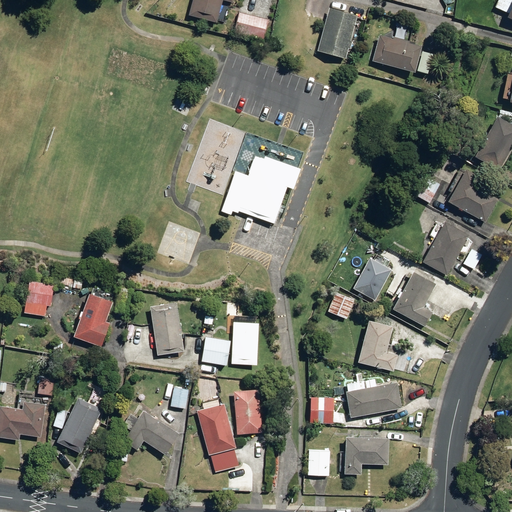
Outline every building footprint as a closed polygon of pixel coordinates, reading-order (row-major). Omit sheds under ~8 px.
[(193,0),(190,16),(217,23),(223,0),(233,3),(233,0),(193,0)] [(508,18),(511,19),(511,0),(498,0),(495,7),(510,14),(508,18)] [(319,51),(347,58),(349,48),(351,49),(353,42),(350,41),(357,15),(330,8),(319,51)] [(234,32),(264,39),(269,20),(239,13),(234,32)] [(373,61),(415,73),(422,48),(409,44),(410,41),(395,37),(394,40),(380,36),(373,61)] [(418,71),(428,74),(433,54),(423,51),(418,71)] [(476,158),(500,171),(511,148),(511,118),(509,124),(498,118),(476,158)] [(453,154),(464,160),(472,145),(461,139),(453,154)] [(239,211),(275,224),(287,187),(293,190),(300,170),(299,169),(265,157),(265,160),(256,156),(249,175),(236,170),(222,211),(231,214),(232,211),(238,213),(239,211)] [(449,202),(486,223),(498,200),(476,187),(481,178),(467,170),(449,202)] [(417,196),(430,203),(440,186),(427,178),(417,196)] [(423,263),(447,276),(469,236),(445,223),(444,225),(438,221),(430,236),(436,239),(423,263)] [(464,264),(474,270),(482,255),(471,249),(464,264)] [(371,269),(389,278),(399,260),(380,250),(371,269)] [(390,282),(399,287),(406,273),(397,269),(390,282)] [(393,310),(425,328),(434,313),(424,308),(436,285),(414,272),(393,310)] [(25,313),(46,316),(47,306),(51,306),(54,285),(30,282),(25,313)] [(116,311),(128,313),(131,288),(120,286),(116,311)] [(74,338),(101,347),(110,323),(106,322),(113,304),(103,300),(106,293),(95,289),(93,296),(90,295),(74,338)] [(66,293),(57,291),(55,306),(63,308),(66,293)] [(328,312),(347,319),(354,299),(336,292),(328,312)] [(150,307),(158,356),(184,352),(177,303),(150,307)] [(427,325),(439,332),(451,311),(439,304),(427,325)] [(359,362),(394,372),(398,356),(386,353),(393,328),(370,322),(359,362)] [(232,364),(257,365),(259,324),(234,323),(232,364)] [(202,361),(227,365),(230,341),(205,337),(202,361)] [(54,353),(62,354),(63,343),(54,342),(54,353)] [(38,394),(52,395),(54,379),(40,378),(38,394)] [(346,393),(351,419),(402,409),(397,382),(346,393)] [(172,407),(186,409),(189,391),(174,388),(172,407)] [(234,392),(237,434),(262,433),(259,390),(234,392)] [(311,423),(333,423),(333,398),(311,397),(311,423)] [(58,443),(82,454),(102,409),(78,399),(58,443)] [(0,437),(19,441),(20,435),(41,438),(46,406),(24,403),(23,410),(0,406),(0,437)] [(198,412),(209,455),(236,448),(225,405),(198,412)] [(144,442),(166,456),(179,435),(137,407),(124,426),(131,431),(124,442),(138,451),(144,442)] [(54,427),(63,429),(66,418),(58,415),(54,427)] [(345,475),(362,476),(362,465),(388,465),(389,440),(347,438),(345,475)] [(309,476),(330,476),(330,450),(309,450),(309,476)] [(212,458),(216,472),(239,467),(235,452),(212,458)] [(222,490),(234,490),(234,482),(222,481),(222,490)]
